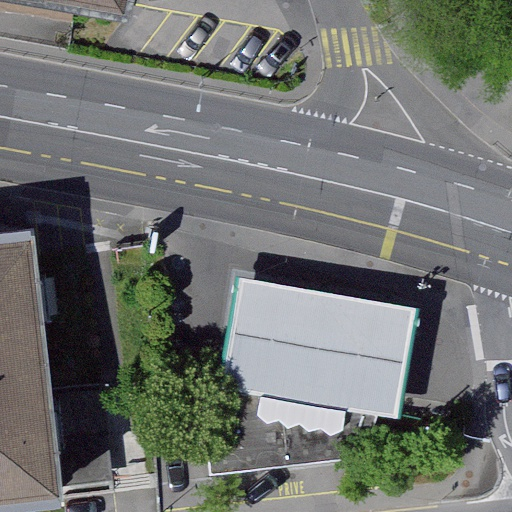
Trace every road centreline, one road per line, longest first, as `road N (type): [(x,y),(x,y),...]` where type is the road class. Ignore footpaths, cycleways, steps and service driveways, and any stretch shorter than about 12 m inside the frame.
road 1 (primary): [(0,118),(272,169)]
road 2 (primary): [(272,169),(503,235)]
road 3 (residential): [(503,235),(466,159),(362,48)]
road 4 (residential): [(362,48),(329,120),(272,169)]
road 5 (tertiary): [(511,384),(503,235)]
